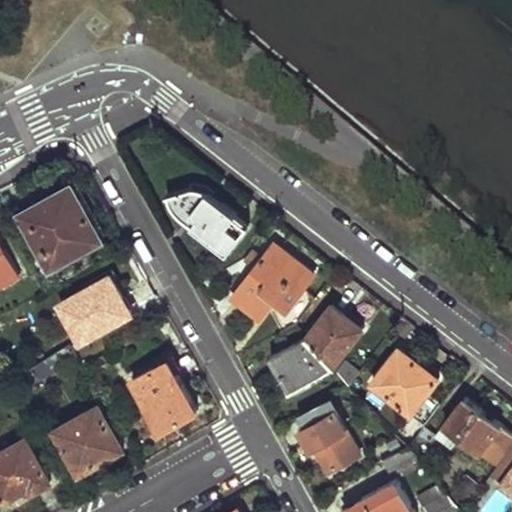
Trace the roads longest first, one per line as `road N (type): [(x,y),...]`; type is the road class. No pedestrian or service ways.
road 1 (tertiary): [(511,364),(150,89),(125,82),(73,100)]
road 2 (residential): [(73,100),(258,436)]
road 3 (residential): [(258,436),(127,511)]
